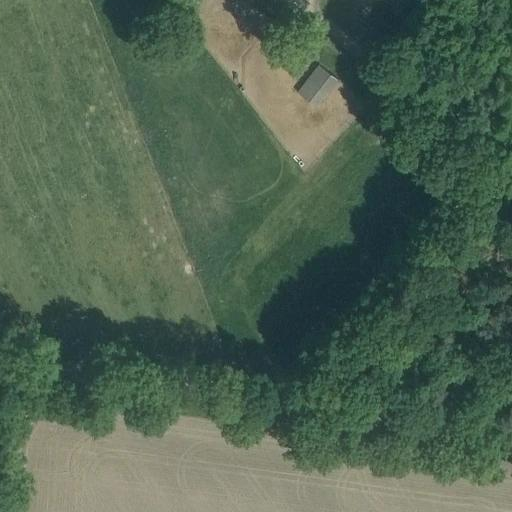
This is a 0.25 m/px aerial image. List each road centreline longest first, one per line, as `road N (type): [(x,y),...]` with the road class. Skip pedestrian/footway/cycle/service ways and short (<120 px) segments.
road 1 (unclassified): [(511,433),(0,362)]
road 2 (track): [(511,159),(398,85),(317,19)]
